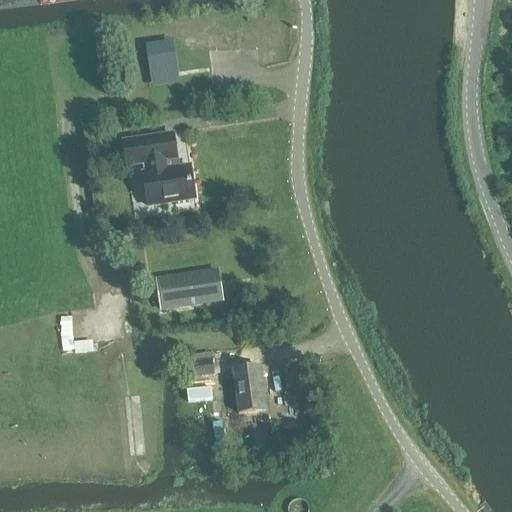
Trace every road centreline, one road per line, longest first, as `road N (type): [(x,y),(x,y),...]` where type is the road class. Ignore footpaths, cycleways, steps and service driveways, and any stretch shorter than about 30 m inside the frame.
road 1 (unclassified): [(459,511),(423,471),(343,337),(307,221),(299,145),(308,48),(303,0)]
road 2 (unclassified): [(511,254),(476,147),(474,0)]
